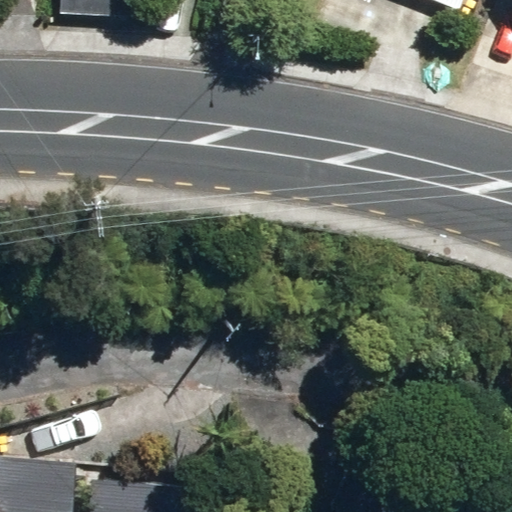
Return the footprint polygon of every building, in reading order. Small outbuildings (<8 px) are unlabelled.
[(61,0),(60,13),(159,17),(159,0),(61,0)] [(430,0),(457,11),(461,0),(430,0)] [(0,511),(71,511),(75,451),(0,447),(0,511)] [(195,511),(198,474),(89,466),(86,511),(195,511)] [(368,511),(339,502),(335,511),(293,511),(256,499),(251,511),(368,511)]
